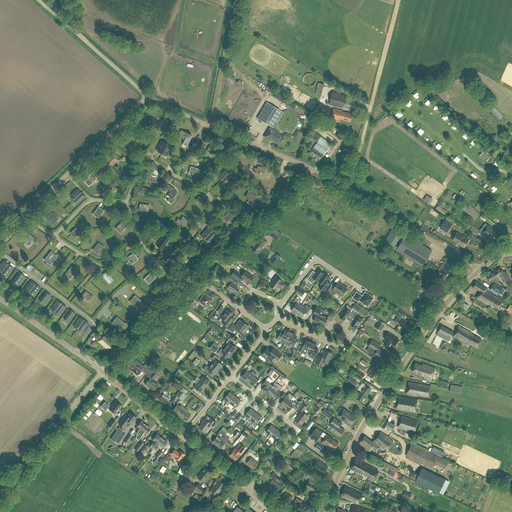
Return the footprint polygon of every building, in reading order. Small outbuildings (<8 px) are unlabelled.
[(324,84),(318,83),(315,94),(321,96),(324,84)] [(346,95),(332,92),(329,105),(343,108),(346,95)] [(282,111),(266,102),(257,118),(272,127),(282,111)] [(342,111),(333,108),(330,118),(341,120),(343,120),(350,122),(352,114),(342,112),(342,111)] [(156,119),(151,117),(148,123),(151,124),(150,126),(158,130),(161,123),(155,120),(156,119)] [(276,131),(270,127),(264,137),(271,141),(271,140),(279,144),(284,136),(276,131)] [(192,135),(181,130),(178,134),(181,136),(184,141),(182,144),(187,146),(192,135)] [(332,144),(314,131),(308,140),(315,145),(313,147),(312,149),(311,148),(308,152),(316,158),(315,159),(319,162),(332,144)] [(137,141),(132,135),(129,137),(130,139),(126,143),(130,148),(137,141)] [(291,153),(297,140),(293,138),(287,151),(291,153)] [(162,153),(166,143),(161,141),(156,151),(162,153)] [(166,143),(162,153),(167,156),(172,146),(166,143)] [(217,147),(210,143),(206,151),(212,154),(214,150),(215,151),(217,147)] [(491,156),(485,150),(480,155),(487,161),(491,156)] [(112,158),(110,156),(105,161),(106,163),(105,164),(108,166),(109,165),(110,167),(116,161),(114,160),(115,159),(113,157),(112,158)] [(200,169),(191,166),(188,173),(197,176),(200,169)] [(267,169),(258,166),(256,173),(265,175),(267,169)] [(159,172),(154,168),(151,172),(149,170),(146,173),(148,175),(145,179),(150,183),(159,172)] [(217,177),(221,181),(229,174),(225,169),(217,177)] [(98,175),(94,171),(88,176),(89,177),(84,182),(89,186),(97,178),(95,177),(98,175)] [(233,178),(229,174),(221,181),(225,185),(233,178)] [(169,197),(167,201),(171,204),(174,200),(172,199),(177,192),(174,190),(175,189),(169,185),(167,189),(170,191),(167,195),(169,197)] [(73,192),(81,201),(85,197),(77,189),(73,192)] [(256,197),(248,191),(245,197),(253,202),(256,197)] [(81,201),(73,192),(69,196),(77,204),(81,201)] [(207,201),(199,196),(195,201),(203,206),(207,201)] [(149,205),(139,203),(138,210),(148,212),(149,205)] [(471,205),(465,211),(475,220),(480,215),(471,205)] [(104,210),(98,206),(92,214),(98,218),(104,210)] [(56,221),(55,220),(58,217),(53,212),(46,219),(52,225),(56,221)] [(227,223),(233,216),(229,212),(222,218),(227,223)] [(188,220),(182,216),(180,220),(178,218),(175,222),(184,227),(188,220)] [(452,223),(446,219),(440,228),(447,233),(452,223)] [(126,226),(121,221),(115,228),(120,233),(126,226)] [(492,227),(488,224),(481,233),(489,239),(489,238),(493,241),(499,234),(491,228),(492,227)] [(282,234),(270,225),(265,232),(277,240),(282,234)] [(81,232),(77,226),(70,233),(74,238),(81,232)] [(400,231),(393,226),(383,242),(391,246),(400,231)] [(480,231),(473,226),(469,231),(476,236),(480,231)] [(216,236),(208,228),(201,236),(209,244),(216,236)] [(463,236),(456,232),(451,240),(464,248),(470,239),(464,235),(463,236)] [(35,239),(30,234),(23,241),(28,246),(35,239)] [(431,250),(406,234),(396,250),(422,265),(431,250)] [(169,238),(164,235),(156,245),(162,249),(169,238)] [(266,241),(259,236),(254,243),(255,244),(251,249),(256,253),(260,248),(261,248),(266,241)] [(104,246),(98,242),(92,249),(98,254),(104,246)] [(386,251),(381,248),(377,254),(386,259),(388,256),(384,253),(386,251)] [(50,251),(43,259),(48,264),(56,256),(50,251)] [(191,257),(186,252),(180,258),(184,263),(191,257)] [(138,260),(133,253),(126,258),(131,265),(138,260)] [(276,253),(270,261),(275,265),(281,256),(276,253)] [(457,263),(447,257),(438,269),(439,270),(437,271),(438,272),(434,278),(442,284),(449,272),(450,273),(457,263)] [(0,265),(0,271),(2,273),(8,264),(3,261),(0,265)] [(438,267),(432,263),(429,268),(435,272),(438,267)] [(8,264),(2,273),(6,276),(13,268),(8,264)] [(76,272),(71,267),(64,274),(70,279),(76,272)] [(495,278),(497,278),(497,279),(501,277),(504,282),(510,278),(506,271),(503,272),(501,267),(494,271),(496,275),(494,276),(495,278)] [(272,279),(277,271),(272,268),(268,276),(272,279)] [(315,279),(318,282),(324,273),(318,269),(315,274),(312,272),(307,279),(312,283),(315,279)] [(113,280),(106,271),(102,275),(109,284),(113,280)] [(241,276),(234,271),(231,275),(240,281),(242,278),(249,283),(253,277),(245,271),(241,276)] [(497,279),(497,278),(495,278),(494,276),(496,275),(494,271),(488,274),(485,276),(489,284),(490,283),(492,287),(490,289),(498,295),(500,291),(504,285),(499,282),(497,279)] [(24,276),(19,272),(13,281),(18,285),(24,276)] [(156,277),(151,272),(144,279),(149,284),(156,277)] [(330,277),(324,273),(318,282),(319,281),(321,283),(319,287),(324,291),(330,283),(328,281),(330,277)] [(282,281),(275,276),(269,285),(275,289),(278,286),(281,289),(285,284),(281,281),(282,281)] [(238,283),(230,277),(226,282),(229,285),(227,288),(235,294),(237,291),(238,291),(238,290),(238,289),(236,287),(238,283)] [(29,293),(35,284),(30,280),(24,289),(29,293)] [(487,289),(475,281),(472,286),(480,292),(476,298),(488,305),(488,303),(498,309),(503,301),(494,295),(486,290),(487,289)] [(347,288),(338,282),(334,287),(332,285),(327,292),(333,296),(336,292),(341,296),(344,293),(344,294),(346,292),(345,291),(347,288)] [(40,287),(35,284),(29,293),(33,296),(40,287)] [(504,287),(499,294),(503,297),(508,290),(504,287)] [(305,292),(299,288),(296,292),(303,297),(305,292)] [(93,296),(86,290),(81,296),(89,302),(93,296)] [(50,295),(46,292),(39,300),(44,304),(50,295)] [(374,298),(372,296),(365,292),(363,296),(357,292),(353,297),(358,301),(359,300),(368,306),(374,298)] [(213,299),(205,293),(199,301),(207,307),(213,299)] [(134,295),(129,302),(138,309),(143,302),(134,295)] [(297,314),(302,305),(299,304),(301,300),(296,297),(292,305),(294,306),(291,311),(297,314)] [(54,312),(61,303),(56,300),(50,308),(54,312)] [(54,312),(59,315),(66,306),(61,303),(54,312)] [(356,311),(359,306),(355,304),(352,308),(353,309),(351,311),(345,307),(342,311),(343,312),(340,316),(345,320),(347,316),(350,318),(356,311)] [(305,307),(302,305),(297,314),(302,317),(305,313),(307,314),(311,308),(306,305),(305,307)] [(313,315),(315,316),(313,321),(315,321),(314,323),(318,324),(318,323),(319,323),(323,315),(325,310),(317,306),(313,315)] [(362,308),(359,306),(356,311),(350,318),(353,320),(351,324),(356,328),(359,323),(360,324),(363,319),(357,315),(359,313),(362,308)] [(233,313),(227,309),(220,318),(224,320),(222,323),(227,327),(233,319),(230,317),(233,313)] [(75,313),(70,310),(63,319),(68,322),(75,313)] [(402,314),(396,310),(394,313),(398,316),(394,321),(399,324),(399,325),(406,329),(410,323),(403,319),(400,317),(402,314)] [(328,317),(323,315),(319,323),(324,326),(327,320),(330,321),(333,314),(330,312),(328,317)] [(84,320),(79,316),(73,325),(77,329),(84,320)] [(117,317),(111,323),(120,330),(125,324),(117,317)] [(237,332),(244,323),(239,319),(235,325),(233,323),(228,329),(232,332),(234,330),(237,332)] [(89,323),(84,320),(77,329),(82,332),(89,323)] [(384,324),(379,321),(375,327),(380,331),(384,324)] [(249,326),(244,323),(237,332),(240,335),(239,337),(243,340),(247,334),(245,332),(249,326)] [(103,329),(100,325),(95,331),(98,334),(103,329)] [(453,332),(441,325),(437,333),(442,335),(445,336),(445,337),(450,339),(453,332)] [(472,333),(459,326),(457,329),(458,329),(456,332),(455,332),(453,335),(464,341),(466,341),(477,347),(482,339),(471,333),(472,333)] [(279,342),(284,344),(286,341),(291,332),(286,329),(284,333),(281,331),(277,339),(280,340),(279,342)] [(296,334),(291,332),(286,341),(284,344),(290,347),(290,345),(293,347),(297,339),(294,338),(296,334)] [(399,340),(388,333),(384,339),(386,340),(384,343),(389,347),(391,343),(395,346),(399,340)] [(113,344),(104,335),(98,341),(108,350),(113,344)] [(225,347),(232,353),(236,348),(232,345),(234,342),(230,338),(226,343),(228,344),(225,347)] [(307,350),(308,350),(312,342),(306,339),(300,352),(305,355),(307,350)] [(369,345),(377,351),(374,355),(378,358),(378,357),(383,360),(388,354),(383,351),(383,352),(378,349),(381,345),(372,340),(368,346),(369,345)] [(317,345),(312,342),(308,350),(311,352),(309,355),(310,356),(314,359),(319,350),(315,348),(317,345)] [(213,353),(215,351),(216,352),(220,348),(215,343),(210,349),(213,353)] [(492,354),(494,350),(498,352),(501,346),(493,343),(488,352),(492,354)] [(228,358),(232,353),(225,347),(223,350),(221,349),(217,353),(222,357),(224,355),(228,358)] [(444,347),(442,353),(455,358),(457,352),(444,347)] [(282,354),(274,348),(271,351),(267,348),(262,355),(271,361),(274,357),(278,360),(282,354)] [(333,353),(325,350),(321,358),(318,357),(316,362),(322,366),(324,362),(327,364),(333,353)] [(214,360),(211,364),(219,370),(223,365),(217,361),(219,358),(214,354),(211,359),(214,360)] [(147,373),(151,369),(148,366),(145,364),(144,365),(136,359),(134,361),(132,359),(127,366),(133,371),(137,374),(141,369),(147,373)] [(422,365),(416,363),(412,372),(424,376),(423,378),(431,381),(436,368),(423,363),(422,365)] [(215,375),(219,370),(211,364),(209,366),(206,364),(203,369),(207,373),(209,370),(215,375)] [(367,374),(370,376),(369,377),(372,380),(373,378),(374,379),(379,372),(375,369),(376,367),(374,365),(367,374)] [(157,374),(151,369),(147,373),(146,375),(149,378),(145,383),(153,390),(158,385),(152,380),(157,374)] [(241,377),(247,381),(255,372),(253,370),(251,373),(246,370),(241,377)] [(365,374),(358,370),(355,373),(363,378),(365,374)] [(255,372),(247,381),(253,386),(258,379),(255,376),(257,373),(255,372)] [(195,379),(205,387),(210,381),(203,376),(200,380),(197,377),(195,379)] [(267,393),(273,385),(271,383),(273,380),(269,377),(263,384),(265,386),(262,390),(267,393)] [(205,387),(195,379),(194,381),(197,383),(194,387),(201,393),(205,387)] [(273,385),(267,393),(272,396),(276,391),(278,393),(282,388),(275,382),(273,385)] [(430,386),(408,382),(406,393),(417,395),(418,394),(428,396),(430,386)] [(362,391),(367,394),(371,388),(362,383),(358,389),(362,391)] [(168,386),(166,384),(159,394),(161,395),(158,399),(165,404),(169,399),(162,393),(168,386)] [(187,391),(183,388),(180,391),(181,391),(177,397),(180,399),(187,391)] [(362,391),(360,393),(358,392),(355,396),(362,401),(367,394),(362,391)] [(228,406),(230,403),(235,396),(230,392),(225,399),(228,402),(226,404),(228,406)] [(279,404),(284,408),(294,396),(289,392),(287,396),(284,393),(280,398),(283,400),(279,404)] [(230,403),(234,406),(232,408),(234,410),(241,401),(235,396),(230,403)] [(294,396),(284,408),(289,412),(292,407),(294,409),(296,411),(303,403),(301,401),(298,404),(294,401),(293,402),(290,400),(294,396)] [(417,399),(399,396),(397,408),(406,410),(406,409),(409,409),(409,410),(415,411),(417,399)] [(328,405),(321,400),(319,403),(321,405),(326,408),(328,405)] [(122,406),(116,401),(111,406),(109,408),(115,414),(122,406)] [(203,405),(201,403),(194,411),(197,413),(203,405)] [(179,415),(185,408),(181,405),(180,407),(177,404),(172,410),(179,415)] [(307,407),(303,404),(299,409),(302,411),(295,420),(301,425),(309,416),(303,412),(307,407)] [(333,414),(322,406),(318,410),(330,419),(333,414)] [(189,411),(185,408),(179,415),(186,421),(190,415),(187,413),(189,411)] [(251,420),(256,413),(251,408),(245,415),(249,418),(247,420),(249,422),(251,420)] [(357,417),(345,408),(339,416),(351,425),(357,417)] [(136,417),(130,412),(127,416),(125,414),(120,420),(121,421),(119,424),(123,427),(125,425),(128,427),(131,424),(136,417)] [(262,417),(256,413),(251,420),(255,423),(253,425),(255,426),(262,417)] [(418,421),(402,415),(398,427),(414,432),(418,421)] [(217,423),(211,418),(208,421),(205,418),(202,422),(203,423),(200,427),(206,432),(210,427),(212,428),(217,423)] [(341,422),(334,418),(331,423),(334,425),(330,430),(340,436),(344,430),(339,426),(341,422)] [(116,422),(112,419),(107,425),(111,428),(116,422)] [(135,432),(138,434),(145,424),(141,421),(137,426),(139,428),(135,432)] [(395,425),(388,421),(384,429),(391,432),(395,425)] [(150,428),(145,424),(138,434),(135,437),(139,440),(143,435),(142,434),(144,432),(146,433),(150,428)] [(272,436),(277,429),(271,424),(266,432),(270,434),(268,437),(270,438),(272,436)] [(126,432),(119,427),(110,439),(118,444),(126,432)] [(323,432),(316,428),(310,436),(317,441),(323,432)] [(212,442),(216,445),(226,433),(222,429),(220,431),(217,435),(217,436),(212,442)] [(283,433),(277,429),(272,436),(275,439),(273,441),(275,443),(283,433)] [(393,442),(381,431),(373,441),(379,446),(380,446),(380,445),(387,450),(393,442)] [(132,435),(129,433),(124,442),(127,444),(132,435)] [(226,433),(216,445),(220,448),(225,442),(226,443),(229,438),(225,435),(226,433)] [(148,447),(152,450),(154,448),(162,437),(157,434),(152,439),(154,441),(148,447)] [(334,439),(327,434),(322,442),(328,446),(329,446),(334,449),(339,443),(333,439),(334,439)] [(373,441),(372,442),(364,436),(359,443),(363,446),(366,448),(370,451),(372,448),(376,452),(380,446),(379,446),(373,441)] [(167,442),(162,437),(154,448),(156,449),(158,447),(157,446),(158,444),(162,447),(167,442)] [(144,444),(141,441),(134,449),(137,452),(144,444)] [(147,446),(144,444),(139,451),(142,454),(147,446)] [(244,446),(241,444),(236,449),(235,448),(230,455),(236,460),(240,454),(238,453),(244,446)] [(449,462),(411,444),(406,455),(432,468),(434,463),(445,469),(449,462)] [(444,457),(446,452),(434,447),(432,452),(444,457)] [(185,454),(180,450),(178,452),(174,449),(171,453),(169,452),(164,459),(167,462),(173,455),(175,457),(174,457),(180,461),(185,454)] [(251,452),(249,450),(246,454),(243,458),(247,462),(247,463),(254,468),(258,463),(255,460),(257,457),(251,452)] [(294,460),(288,456),(286,459),(289,461),(288,462),(291,464),(294,460)] [(369,477),(373,480),(378,470),(356,458),(353,464),(362,468),(363,467),(364,467),(366,464),(369,465),(367,470),(371,473),(369,477)] [(313,467),(323,474),(328,467),(318,461),(313,467)] [(391,469),(397,472),(399,469),(384,461),(382,465),(391,469)] [(363,474),(369,477),(371,473),(367,470),(369,465),(366,464),(364,467),(363,467),(362,468),(353,464),(351,469),(363,475),(363,474)] [(212,473),(205,468),(198,477),(205,483),(208,478),(212,473)] [(401,474),(397,472),(391,469),(388,474),(398,479),(401,474)] [(445,480),(421,469),(419,475),(413,472),(410,477),(416,480),(415,482),(439,493),(445,480)] [(277,475),(274,472),(269,477),(272,479),(270,481),(280,489),(285,483),(276,476),(277,475)] [(226,485),(219,479),(210,490),(217,496),(226,485)] [(313,482),(309,480),(306,487),(316,492),(319,486),(313,483),(313,482)] [(205,489),(198,483),(194,488),(201,494),(205,489)] [(362,494),(345,486),(340,496),(351,500),(353,501),(358,503),(362,494)] [(232,493),(224,508),(228,510),(235,495),(232,493)] [(292,497),(285,493),(282,498),(289,502),(292,497)] [(302,501),(297,498),(293,505),(298,508),(297,509),(302,511),(305,511),(309,504),(305,502),(304,505),(301,503),(302,501)] [(210,503),(205,499),(200,506),(205,510),(210,503)]
